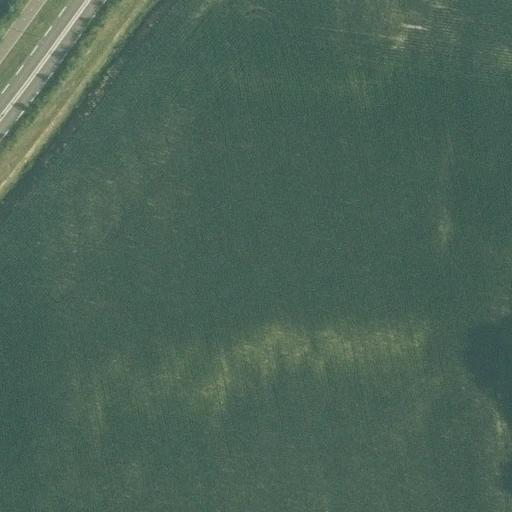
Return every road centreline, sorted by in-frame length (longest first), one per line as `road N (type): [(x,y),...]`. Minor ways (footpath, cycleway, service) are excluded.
road 1 (secondary): [(0,130),(98,0)]
road 2 (secondary): [(78,0),(0,105)]
